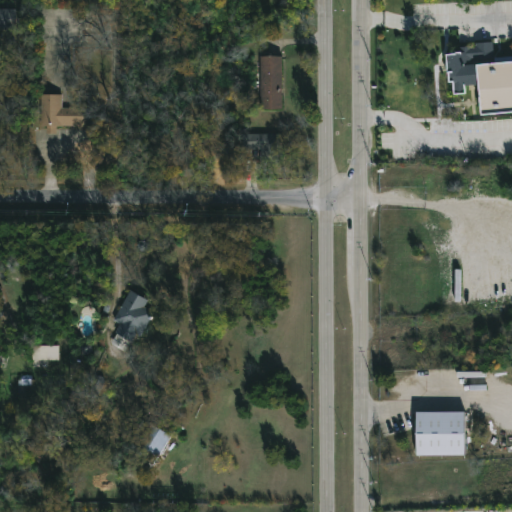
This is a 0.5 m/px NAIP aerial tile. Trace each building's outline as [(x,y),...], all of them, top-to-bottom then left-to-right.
[(0,9),(15,9),(15,28),(0,28),(0,9)] [(494,42),(495,59),(478,61),(478,59),(472,59),(472,62),(471,62),(472,76),(473,76),(474,84),(478,84),(477,66),(495,65),(496,84),(511,82),(511,101),(467,104),(466,96),(454,96),(453,83),(450,84),(449,56),(451,55),(451,53),(461,52),(460,47),(471,47),(471,49),(477,49),(476,43),(494,42)] [(280,56),(281,108),(259,109),(259,93),(255,93),(254,72),(259,72),(259,56),(280,56)] [(62,106),(62,109),(95,109),(94,127),(56,127),(56,134),(47,134),(47,127),(41,127),(41,95),(62,95),(62,106)] [(280,134),(280,149),(245,148),(245,133),(280,134)] [(156,312),(141,338),(130,332),(131,330),(113,319),(130,289),(144,296),(141,301),(145,303),(144,305),(156,312)] [(59,345),(59,360),(29,359),(30,344),(59,345)] [(465,413),(417,412),(416,456),(465,456),(465,413)] [(154,425),(163,431),(168,423),(176,428),(171,436),(182,442),(178,449),(173,446),(164,460),(159,457),(153,465),(139,456),(145,447),(131,438),(143,418),(154,425)]
